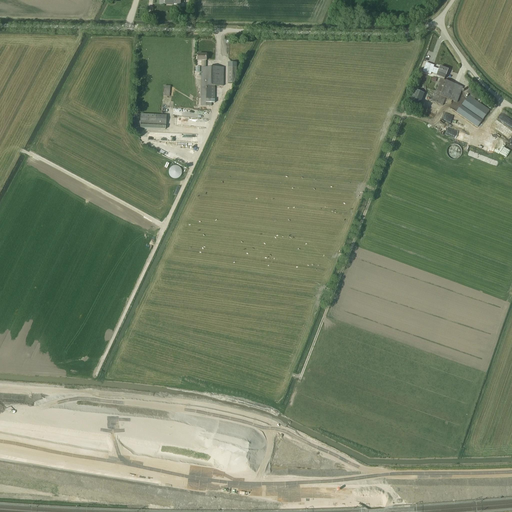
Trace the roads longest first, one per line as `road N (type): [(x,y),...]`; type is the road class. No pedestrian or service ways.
road 1 (unclassified): [(437,20),(391,32),(0,24)]
road 2 (track): [(0,436),(219,471)]
road 3 (track): [(0,495),(186,502),(192,467)]
